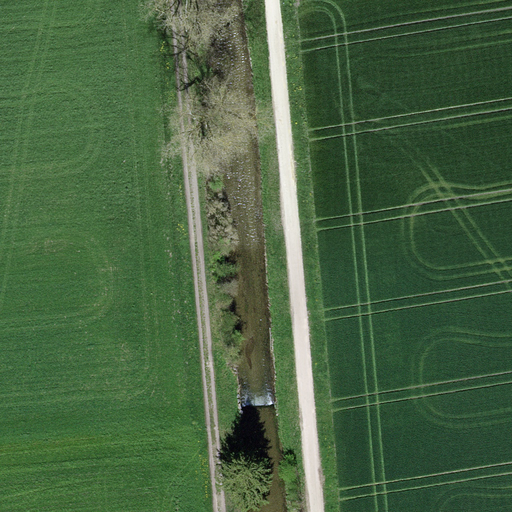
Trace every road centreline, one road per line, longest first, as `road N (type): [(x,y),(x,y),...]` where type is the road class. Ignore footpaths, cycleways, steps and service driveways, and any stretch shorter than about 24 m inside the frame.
road 1 (track): [(312,511),(267,0)]
road 2 (track): [(212,511),(170,0)]
